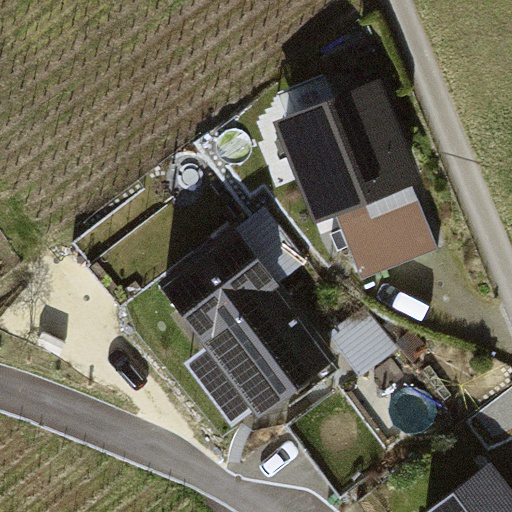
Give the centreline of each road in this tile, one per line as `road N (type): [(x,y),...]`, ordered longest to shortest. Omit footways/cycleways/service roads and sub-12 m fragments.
road 1 (residential): [(511,283),(396,0)]
road 2 (residential): [(0,384),(134,432),(241,488),(269,511)]
